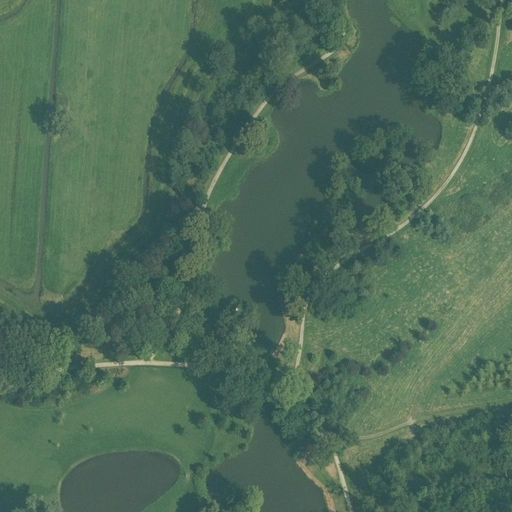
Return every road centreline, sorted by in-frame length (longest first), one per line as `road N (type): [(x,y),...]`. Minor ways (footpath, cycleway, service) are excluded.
road 1 (track): [(500,0),(488,85),(455,170),(416,216),(341,262),(309,293),(291,387)]
road 2 (track): [(143,363),(183,301),(208,192),(235,143),(279,85),(343,40),(336,0)]
road 3 (track): [(324,433),(356,438),(511,403)]
road 4 (track): [(291,387),(143,363)]
road 5 (track): [(143,363),(39,372),(0,394)]
road 6 (track): [(350,511),(327,436),(291,387)]
